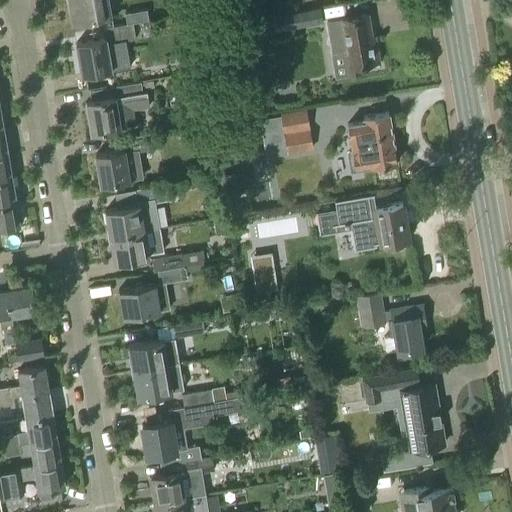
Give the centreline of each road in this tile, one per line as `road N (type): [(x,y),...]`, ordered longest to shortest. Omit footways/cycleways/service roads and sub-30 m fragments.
road 1 (tertiary): [(511,341),(453,0)]
road 2 (residential): [(106,511),(61,251)]
road 3 (residential): [(61,251),(13,0)]
